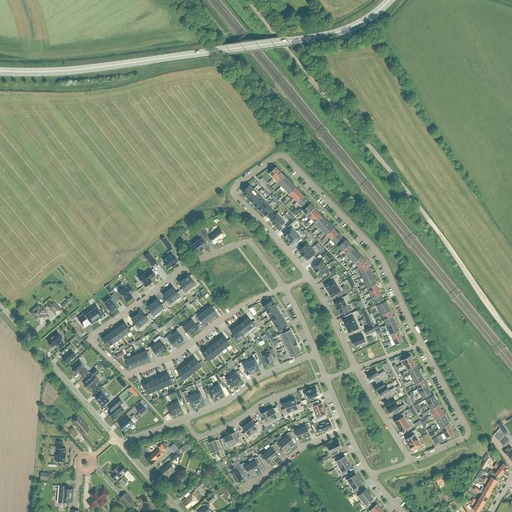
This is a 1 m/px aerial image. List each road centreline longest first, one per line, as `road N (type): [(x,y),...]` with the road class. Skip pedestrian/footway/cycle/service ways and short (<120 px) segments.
road 1 (residential): [(306,275),(233,194),(243,179),(284,156),(380,256),(422,344)]
road 2 (unclassified): [(432,224),(246,0)]
road 3 (residential): [(284,287),(242,242),(191,263),(89,338)]
road 4 (residential): [(89,338),(127,375),(284,287)]
road 5 (primary): [(212,51),(0,71)]
road 6 (primary): [(212,51),(327,35),(389,0)]
road 7 (residential): [(326,378),(197,438),(183,419)]
road 8 (residential): [(422,344),(468,432),(410,461)]
road 9 (residential): [(183,419),(315,353)]
road 10 (residential): [(115,437),(19,326)]
road 11 (track): [(511,336),(432,224)]
road 12 (residential): [(347,428),(305,445),(239,491)]
